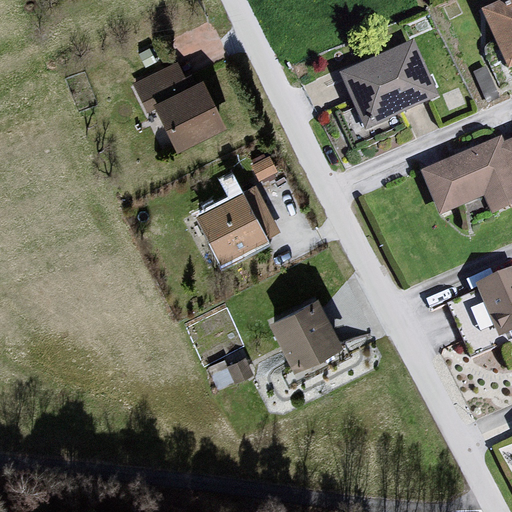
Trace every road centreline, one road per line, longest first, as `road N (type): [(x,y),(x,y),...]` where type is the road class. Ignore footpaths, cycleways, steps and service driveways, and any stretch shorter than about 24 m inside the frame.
road 1 (residential): [(235,0),(496,511)]
road 2 (unclassified): [(0,473),(352,511)]
road 3 (unknown): [(392,307),(511,254)]
